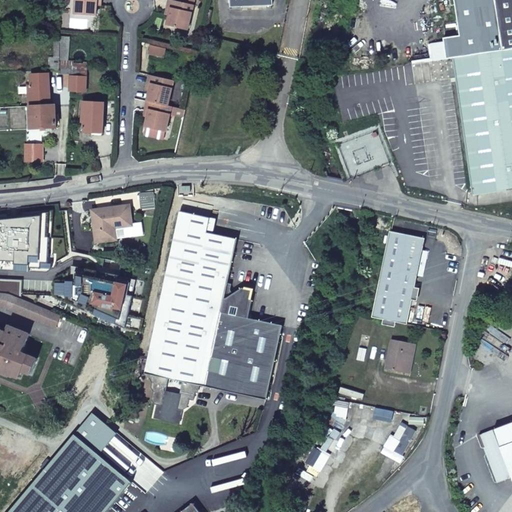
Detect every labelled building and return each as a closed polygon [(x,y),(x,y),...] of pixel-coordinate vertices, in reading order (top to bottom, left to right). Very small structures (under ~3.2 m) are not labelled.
[(100,0),(76,0),(75,15),(96,16),(96,6),(97,1),(101,1),(100,0)] [(170,9),(169,15),(167,25),(187,30),(193,4),(174,0),(168,0),(166,8),(170,9)] [(511,45),(511,0),(495,0),(502,47),(511,45)] [(208,9),(203,32),(206,32),(211,10),(208,9)] [(59,59),(59,73),(59,75),(64,75),(70,76),(70,88),(70,93),(86,94),(87,65),(73,64),(73,62),(68,61),(69,34),(60,34),(59,59)] [(511,45),(502,47),(452,54),(471,190),(511,184),(511,45)] [(49,58),(49,72),(59,73),(59,59),(49,58)] [(30,107),(30,108),(56,106),(56,105),(51,105),(49,75),(31,76),(30,76),(31,85),(28,86),(29,107),(30,107)] [(149,90),(146,102),(166,106),(172,82),(149,76),(147,84),(150,85),(149,90)] [(165,133),(170,107),(166,106),(146,102),(144,111),(147,112),(146,117),(144,128),(165,133)] [(103,105),(83,104),(82,120),(85,120),(84,133),(92,133),(92,136),(101,137),(103,105)] [(56,106),(30,108),(31,130),(32,130),(57,129),(56,106)] [(43,145),(27,145),(27,164),(44,164),(43,145)] [(18,228),(56,225),(56,203),(44,204),(16,207),(18,228)] [(91,210),(96,242),(116,238),(115,227),(132,224),(129,204),(91,210)] [(0,228),(18,228),(16,207),(0,208),(0,228)] [(207,233),(203,232),(206,217),(180,211),(159,310),(146,373),(149,374),(148,379),(151,384),(150,389),(152,392),(150,400),(154,406),(156,406),(161,408),(160,414),(175,417),(176,411),(181,412),(186,409),(187,401),(192,402),(194,394),(196,384),(198,385),(266,398),(280,327),(267,324),(247,320),(250,302),(248,301),(250,290),(241,288),(240,296),(232,295),(231,296),(229,293),(231,284),(227,283),(237,239),(207,233)] [(372,318),(407,326),(426,241),(390,233),(372,318)] [(16,241),(14,256),(23,256),(24,240),(16,241)] [(0,255),(13,254),(12,241),(0,242),(0,255)] [(82,266),(78,285),(108,292),(112,272),(82,266)] [(11,278),(0,276),(0,292),(9,293),(11,278)] [(240,296),(241,288),(232,295),(240,296)] [(53,312),(9,293),(0,292),(0,306),(5,307),(56,328),(61,315),(53,312)] [(5,331),(0,328),(0,364),(3,365),(1,371),(11,375),(11,373),(20,377),(23,370),(31,373),(37,358),(22,352),(29,333),(7,325),(5,331)] [(405,374),(410,344),(392,341),(386,370),(405,374)] [(405,374),(409,375),(415,345),(410,344),(405,374)] [(161,408),(156,406),(153,419),(179,425),(181,412),(176,411),(175,417),(160,414),(161,408)] [(93,412),(9,511),(106,511),(132,481),(100,454),(117,433),(93,412)] [(511,422),(481,434),(499,482),(511,477),(511,422)]
